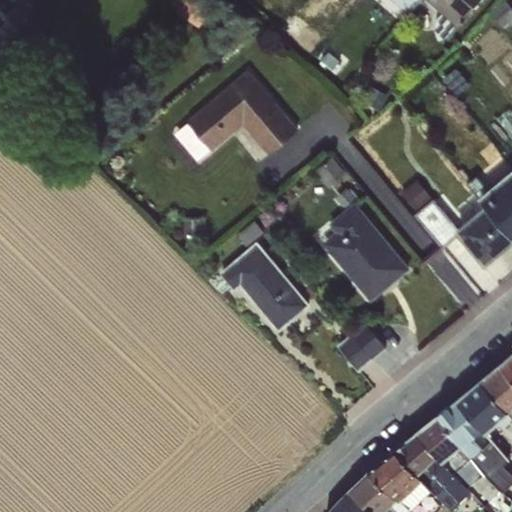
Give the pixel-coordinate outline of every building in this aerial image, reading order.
[(199,0),(184,0),(177,10),(198,26),(211,10),(199,0)] [(392,0),(408,14),(419,0),(392,0)] [(428,0),(457,25),(479,0),(428,0)] [(511,7),(505,0),(504,0),(491,11),(505,27),(511,21),(511,7)] [(332,45),(320,59),(336,74),(349,61),(332,45)] [(248,69),(187,119),(214,149),(244,124),(270,154),(299,129),(248,69)] [(373,85),(363,100),(377,109),(387,94),(373,85)] [(214,149),(187,119),(175,134),(198,162),(214,149)] [(332,156),(315,171),(328,186),(345,171),(332,156)] [(511,170),(488,190),(479,198),(485,205),(511,237),(511,170)] [(479,198),(488,190),(476,175),(467,183),(479,198)] [(417,179),(402,193),(417,210),(432,196),(417,179)] [(355,201),(356,202),(362,197),(351,184),(336,197),(346,209),(355,201)] [(455,230),(458,228),(434,199),(415,214),(442,248),(459,235),(455,230)] [(355,201),(346,209),(329,223),(336,231),(322,242),(371,301),(410,268),(356,202),(355,201)] [(485,206),(458,228),(455,230),(459,235),(485,266),(511,243),(511,237),(485,205),(485,206)] [(205,218),(180,218),(180,233),(205,233),(205,218)] [(257,241),(220,272),(236,289),(240,286),(278,331),(310,305),(257,241)] [(361,323),(349,333),(371,359),(383,348),(361,323)] [(371,359),(349,333),(336,344),(358,370),(371,359)]
